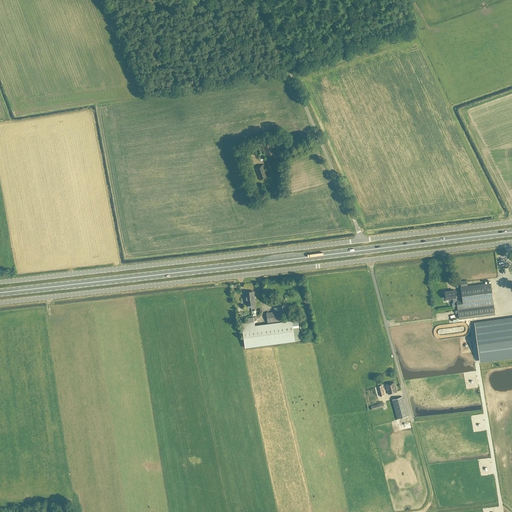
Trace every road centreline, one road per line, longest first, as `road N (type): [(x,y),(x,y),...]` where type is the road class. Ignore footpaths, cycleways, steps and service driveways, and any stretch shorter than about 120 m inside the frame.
road 1 (unclassified): [(511,242),(0,303)]
road 2 (primary): [(511,232),(0,292)]
road 3 (unclassified): [(0,282),(362,240)]
road 4 (unclassified): [(362,240),(256,0)]
road 5 (unclassified): [(362,240),(511,222)]
